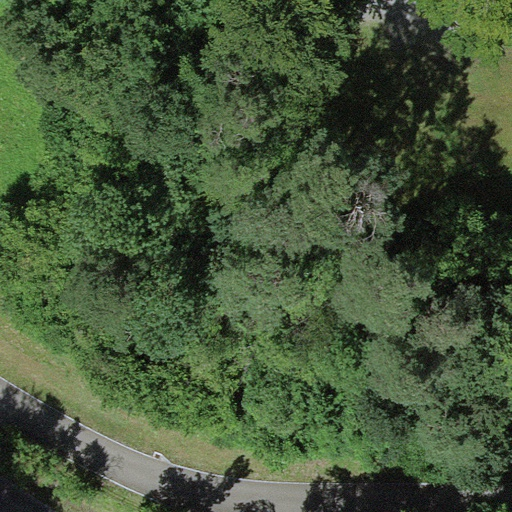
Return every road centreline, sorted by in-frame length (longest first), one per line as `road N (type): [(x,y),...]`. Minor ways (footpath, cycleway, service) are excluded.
road 1 (residential): [(0,399),(137,472),(218,495),(511,506)]
road 2 (residential): [(511,40),(392,0)]
